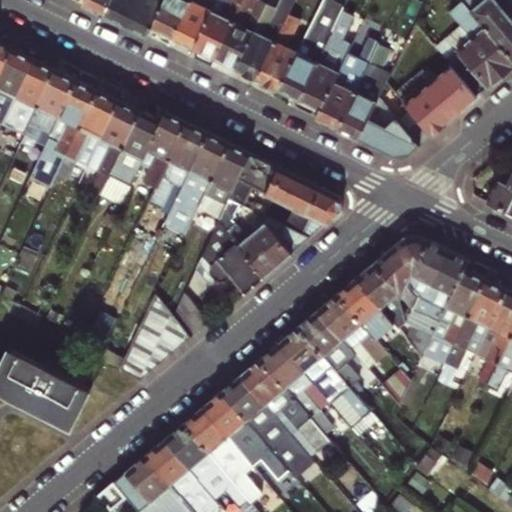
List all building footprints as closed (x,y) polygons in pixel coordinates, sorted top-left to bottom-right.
[(85,0),(84,3),(107,14),(113,0),(85,0)] [(126,23),(137,0),(113,0),(107,14),(126,23)] [(137,0),(126,23),(149,34),(153,26),(165,0),(137,0)] [(174,36),(191,0),(165,0),(153,26),(174,36)] [(191,0),(174,36),(196,47),(218,0),(191,0)] [(216,57),(243,0),(218,0),(196,47),(216,57)] [(243,0),(216,57),(237,67),(256,28),(247,24),(257,0),(243,0)] [(256,28),(237,67),(257,76),(289,10),(293,0),(281,0),(279,5),(277,4),(264,31),(256,28)] [(511,66),(511,53),(467,0),(459,0),(454,5),(463,16),(459,20),(473,37),(449,58),(479,94),(511,66)] [(467,0),(511,53),(511,11),(502,0),(467,0)] [(303,16),(289,10),(257,76),(280,87),(299,48),(289,44),(303,16)] [(322,108),(336,80),(341,69),(350,51),(355,41),(345,37),(353,20),(343,15),(335,32),(303,98),(322,108)] [(289,44),(299,48),(312,21),(303,16),(289,44)] [(363,25),(353,20),(345,37),(355,41),(363,25)] [(299,48),(280,87),(303,98),(335,32),(312,21),(299,48)] [(363,57),(358,55),(350,51),(341,69),(336,80),(322,108),(318,116),(340,127),(372,61),(381,43),(382,41),(373,37),(368,47),(363,57)] [(0,40),(0,69),(11,46),(0,40)] [(368,47),(355,41),(350,51),(358,55),(363,57),(368,47)] [(381,43),(372,61),(340,127),(361,137),(382,94),(389,80),(393,72),(384,68),(393,48),(381,43)] [(32,56),(11,46),(0,69),(0,99),(6,88),(15,92),(32,56)] [(32,56),(15,92),(23,96),(9,124),(24,131),(55,67),(32,56)] [(48,109),(58,113),(75,77),(55,67),(24,131),(10,159),(21,164),(48,109)] [(434,132),(461,109),(431,74),(404,98),(420,116),(434,132)] [(75,77),(58,113),(44,141),(65,151),(97,88),(75,77)] [(0,99),(0,119),(1,120),(15,92),(6,88),(0,99)] [(77,158),(81,159),(94,132),(103,136),(121,99),(97,88),(65,151),(56,171),(68,176),(77,158)] [(15,92),(1,120),(9,124),(23,96),(15,92)] [(409,126),(382,94),(361,137),(396,154),(413,150),(434,132),(420,116),(409,126)] [(121,99),(103,136),(112,140),(99,168),(89,187),(99,191),(108,173),(140,108),(121,99)] [(141,154),(145,147),(159,118),(140,108),(108,173),(120,178),(133,151),(141,154)] [(153,186),(186,120),(163,110),(159,118),(145,147),(156,152),(136,195),(147,201),(153,186)] [(207,131),(186,120),(153,186),(167,192),(181,164),(189,168),(207,131)] [(176,216),(189,222),(197,207),(229,141),(207,131),(189,168),(175,197),(183,200),(176,216)] [(94,132),(81,159),(89,163),(103,136),(94,132)] [(103,136),(89,163),(99,168),(112,140),(103,136)] [(197,207),(219,217),(229,197),(251,152),(229,141),(197,207)] [(120,178),(128,182),(141,154),(133,151),(120,178)] [(240,202),(242,203),(250,187),(292,206),(327,224),(340,213),(337,194),(316,183),(251,152),(229,197),(240,202)] [(486,200),(511,212),(511,170),(506,181),(498,177),(486,200)] [(283,223),(264,214),(260,218),(264,223),(246,238),(231,220),(240,202),(229,197),(219,217),(217,221),(264,276),(312,236),(283,223)] [(327,224),(292,206),(283,223),(312,236),(327,224)] [(264,276),(217,221),(193,269),(209,287),(215,282),(225,282),(230,278),(243,293),(264,276)] [(408,280),(428,239),(419,235),(403,236),(373,261),(399,292),(401,294),(408,280)] [(431,281),(447,249),(428,239),(408,280),(421,293),(415,307),(421,309),(428,313),(434,301),(431,281)] [(428,313),(440,319),(466,268),(470,260),(447,249),(431,281),(434,301),(428,313)] [(399,292),(373,261),(355,277),(381,307),(399,292)] [(454,342),(485,277),(466,268),(440,319),(434,332),(454,342)] [(372,333),(380,326),(390,318),(381,307),(355,277),(337,292),(372,333)] [(475,352),(488,325),(506,288),(485,277),(454,342),(465,347),(475,352)] [(496,363),(511,329),(511,290),(506,288),(488,325),(498,329),(485,357),(496,363)] [(183,291),(171,314),(191,337),(209,322),(183,291)] [(337,292),(318,308),(344,339),(369,368),(388,352),(372,333),(337,292)] [(141,379),(191,337),(171,314),(154,294),(118,367),(141,379)] [(40,313),(21,303),(15,314),(35,324),(40,313)] [(299,324),(350,385),(361,376),(343,356),(339,360),(330,350),(344,339),(318,308),(299,324)] [(428,313),(421,309),(414,323),(434,332),(440,319),(428,313)] [(434,332),(414,323),(407,338),(422,356),(434,332)] [(299,324),(280,341),(313,380),(331,401),(349,422),(368,406),(350,385),(299,324)] [(488,325),(475,352),(485,357),(498,329),(488,325)] [(507,368),(511,370),(511,329),(496,363),(507,368)] [(261,357),(312,418),(323,409),(305,387),(313,380),(280,341),(261,357)] [(454,370),(465,347),(454,342),(443,364),(454,370)] [(0,389),(71,423),(90,388),(9,349),(0,365),(0,389)] [(261,357),(241,373),(315,461),(324,453),(302,426),(312,418),(261,357)] [(485,385),(496,363),(485,357),(474,380),(485,385)] [(496,391),(507,368),(496,363),(485,385),(496,391)] [(402,368),(382,384),(399,404),(411,379),(402,368)] [(222,389),(273,451),(295,477),(315,461),(241,373),(222,389)] [(331,401),(313,380),(305,387),(323,409),(331,401)] [(263,459),(273,451),(222,389),(203,405),(236,446),(246,438),(263,459)] [(236,446),(203,405),(184,422),(234,483),(246,474),(228,452),(236,446)] [(165,438),(198,478),(206,471),(225,492),(234,483),(184,422),(165,438)] [(165,438),(146,453),(194,511),(226,511),(216,499),(198,478),(165,438)] [(254,467),(263,459),(246,438),(236,446),(254,467)] [(254,467),(236,446),(228,452),(246,474),(254,467)] [(194,511),(146,453),(114,480),(127,495),(140,511),(194,511)] [(216,499),(225,492),(206,471),(198,478),(216,499)] [(260,492),(246,474),(234,483),(249,501),(260,492)] [(127,495),(114,480),(99,493),(111,508),(127,495)]
